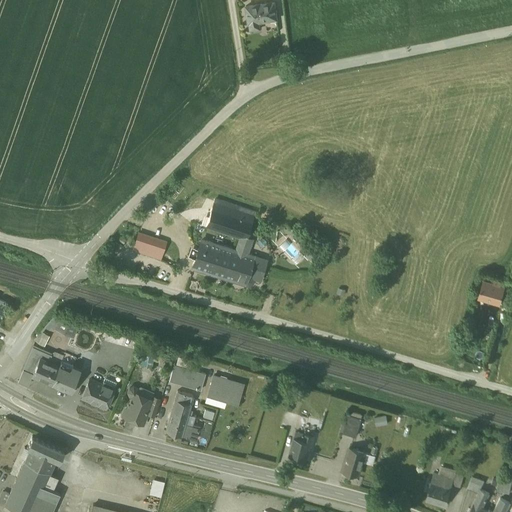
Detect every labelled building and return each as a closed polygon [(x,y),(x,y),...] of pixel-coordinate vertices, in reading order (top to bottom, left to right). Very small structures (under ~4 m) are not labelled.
[(275,3),(245,8),(246,12),(248,26),(250,25),(251,31),(261,30),(260,24),(278,21),(276,11),(275,3)] [(254,214),(215,200),(206,226),(209,227),(231,234),(240,237),(246,239),(248,232),(254,214)] [(166,242),(138,233),(133,250),(160,259),(166,242)] [(236,250),(201,240),(192,267),(245,284),(248,285),(251,282),(253,277),(260,279),(263,267),(266,260),(254,256),(253,256),(246,254),(251,240),(246,239),(240,237),(236,250)] [(321,255),(314,249),(309,255),(317,261),(321,255)] [(493,283),(484,281),(479,297),(500,303),(502,296),(505,287),(499,285),(500,282),(494,280),(493,283)] [(508,297),(502,296),(500,303),(506,305),(508,297)] [(53,317),(44,328),(49,330),(52,326),(56,328),(61,317),(55,315),(53,317)] [(77,324),(61,317),(56,328),(73,335),(77,324)] [(41,331),(35,342),(44,346),(50,335),(41,331)] [(33,346),(23,369),(32,374),(40,357),(49,361),(51,355),(33,346)] [(76,358),(64,353),(59,365),(60,366),(70,370),(72,366),(75,359),(76,358)] [(49,361),(40,357),(32,374),(31,375),(52,384),(60,366),(59,365),(49,361)] [(186,368),(174,365),(170,381),(181,385),(186,368)] [(70,370),(60,366),(52,384),(71,392),(79,374),(78,374),(70,370)] [(80,369),(72,366),(70,370),(78,374),(80,369)] [(205,374),(186,368),(181,385),(200,390),(205,374)] [(243,385),(213,376),(207,396),(237,405),(243,385)] [(116,382),(105,378),(102,384),(89,379),(82,397),(105,408),(113,389),(116,382)] [(151,400),(138,394),(139,392),(137,388),(133,386),(129,388),(128,392),(129,396),(131,397),(123,415),(142,424),(146,413),(152,400),(151,400)] [(194,395),(178,391),(167,431),(196,439),(199,429),(185,425),(194,395)] [(160,399),(153,396),(151,400),(152,400),(146,413),(155,417),(160,399)] [(205,408),(202,416),(212,419),(214,411),(205,408)] [(362,415),(350,412),(348,416),(361,420),(362,415)] [(361,420),(348,416),(343,433),(355,437),(361,420)] [(386,416),(374,418),(376,427),(388,425),(386,416)] [(313,437),(295,433),(289,456),(305,460),(309,445),(311,446),(313,437)] [(64,450),(33,436),(27,448),(30,449),(55,460),(59,462),(64,450)] [(365,453),(349,448),(342,471),(358,475),(362,462),(373,465),(375,456),(365,453)] [(55,460),(30,449),(4,506),(18,511),(50,511),(58,494),(51,491),(58,477),(49,473),(55,460)] [(457,471),(440,466),(438,475),(454,479),(456,474),(457,471)] [(438,475),(435,474),(426,505),(445,510),(453,485),(454,479),(438,475)] [(463,476),(456,474),(454,479),(453,485),(460,487),(463,476)] [(483,482),(472,477),(468,487),(478,492),(480,489),(483,482)] [(160,495),(163,480),(151,478),(148,493),(160,495)] [(511,481),(499,478),(496,490),(508,493),(511,481)] [(478,492),(473,503),(483,508),(490,494),(480,489),(478,492)] [(505,511),(510,504),(501,500),(495,511),(505,511)] [(483,508),(473,503),(468,511),(487,511),(488,510),(483,508)]
